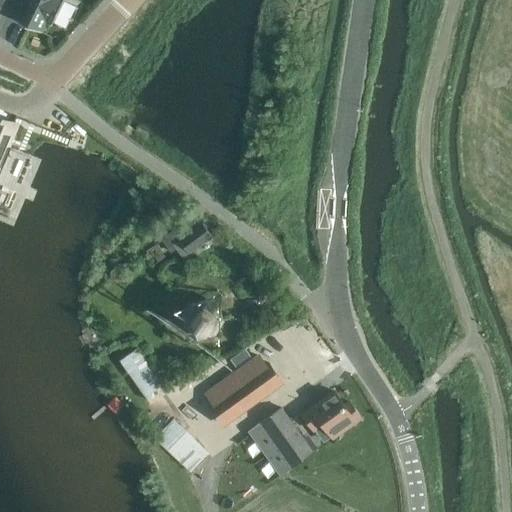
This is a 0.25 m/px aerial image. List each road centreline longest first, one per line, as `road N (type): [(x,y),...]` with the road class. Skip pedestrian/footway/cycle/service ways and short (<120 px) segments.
road 1 (tertiary): [(417,511),(394,416),(332,318),(336,265)]
road 2 (tertiary): [(344,145),(365,0)]
road 3 (tertiary): [(344,145),(325,187),(324,229),(336,265)]
road 4 (tertiary): [(336,265),(344,145)]
